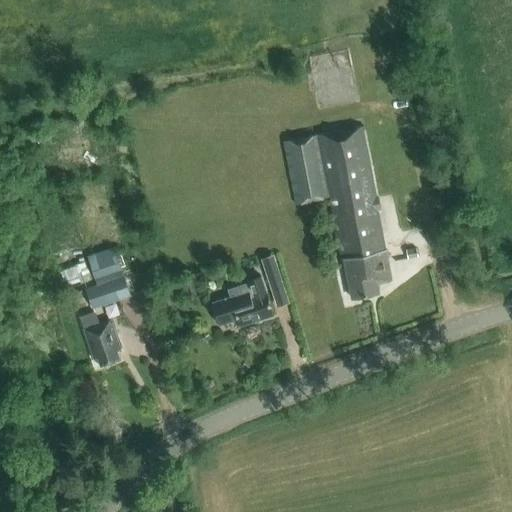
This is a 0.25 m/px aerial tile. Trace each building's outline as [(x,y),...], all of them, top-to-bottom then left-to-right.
[(388,75),(392,97),(407,94),(403,72),(388,75)] [(352,298),(378,293),(376,283),(390,280),(384,250),(386,249),(378,209),(381,207),(379,194),(376,195),(363,127),(284,142),(296,206),(329,198),(341,260),(345,259),(352,298)] [(92,307),(131,295),(116,247),(88,256),(97,284),(86,288),(92,307)] [(418,256),(416,247),(406,249),(407,258),(418,256)] [(270,287),(283,284),(275,257),(263,261),(270,287)] [(57,271),(62,286),(80,280),(75,265),(57,271)] [(239,325),(273,315),(267,293),(262,276),(249,280),(250,282),(228,288),(230,296),(212,302),(218,323),(237,318),(239,325)] [(115,351),(120,349),(110,319),(97,323),(94,313),(80,317),(94,360),(99,358),(102,365),(119,360),(115,351)]
